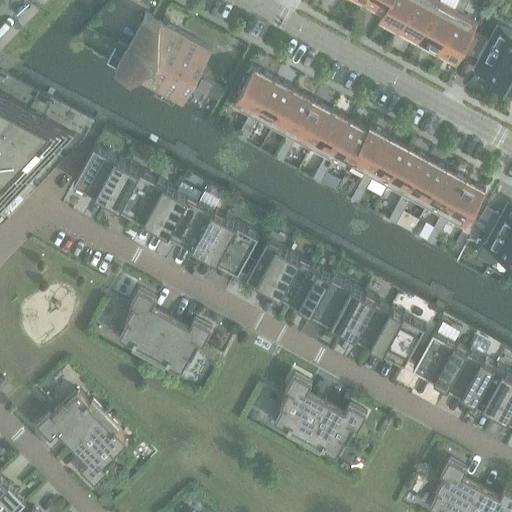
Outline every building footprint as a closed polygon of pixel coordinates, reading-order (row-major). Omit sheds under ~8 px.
[(366,0),(383,9),(380,16),(381,17),(389,0),(366,0)] [(389,0),(381,17),(400,27),(414,0),(389,0)] [(437,0),(414,0),(400,27),(419,38),(439,1),(437,0)] [(458,0),(454,9),(439,1),(419,38),(438,48),(464,0),(458,0)] [(462,13),(468,0),(464,0),(438,48),(458,59),(478,22),(462,13)] [(183,101),(212,48),(145,11),(127,45),(118,40),(107,59),(183,101)] [(490,77),(488,80),(502,88),(511,69),(511,31),(501,25),(500,28),(498,27),(484,53),(491,57),(483,73),(490,77)] [(486,38),(474,31),(464,49),(477,56),(486,38)] [(250,112),(237,135),(241,137),(274,77),(254,66),(234,103),(250,112)] [(511,69),(502,88),(511,92),(511,69)] [(273,124),(293,87),(274,77),(241,137),(245,139),(258,116),(273,124)] [(202,78),(197,89),(203,92),(208,81),(202,78)] [(279,158),(312,98),(293,87),(273,124),(288,133),(275,156),(279,158)] [(0,226),(85,138),(0,91),(0,226)] [(311,145),(331,108),(312,98),(279,158),(283,160),(296,137),(311,145)] [(317,178),(350,118),(331,108),(311,145),(326,153),(313,176),(317,178)] [(370,125),(368,128),(350,118),(317,178),(321,181),(334,158),(349,166),(371,125),(370,125)] [(355,199),(390,136),(371,125),(349,166),(350,167),(352,163),(366,171),(351,197),(355,199)] [(389,183),(409,146),(390,136),(355,199),(359,201),(373,175),(389,183)] [(95,143),(75,180),(109,199),(129,162),(95,143)] [(393,220),(428,157),(409,146),(389,183),(403,191),(389,218),(393,220)] [(427,204),(447,167),(428,157),(393,220),(397,222),(411,196),(427,204)] [(129,162),(109,199),(136,214),(156,177),(129,162)] [(431,241),(466,177),(447,167),(427,204),(441,212),(427,238),(431,241)] [(156,177),(136,214),(157,225),(177,188),(156,177)] [(465,225),(486,188),(466,177),(431,241),(435,243),(449,216),(465,225)] [(177,188),(157,225),(178,237),(198,200),(195,198),(201,188),(182,178),(177,188)] [(198,200),(178,237),(205,252),(226,215),(198,200)] [(489,229),(498,212),(486,205),(477,222),(478,223),(484,226),(489,229)] [(226,215),(205,252),(239,270),(249,251),(253,243),(259,233),(226,215)] [(489,244),(488,247),(511,260),(511,216),(509,221),(501,217),(487,243),(489,244)] [(478,223),(470,238),(476,241),(484,226),(478,223)] [(257,256),(247,275),(269,287),(290,250),(267,237),(262,248),(257,256)] [(253,243),(249,251),(257,256),(262,248),(253,243)] [(290,250),(269,287),(291,298),(311,261),(290,250)] [(311,261),(291,298),(312,310),(332,273),(311,261)] [(332,273),(312,310),(344,328),(364,291),(332,273)] [(134,343),(132,346),(148,355),(169,318),(151,308),(157,296),(139,286),(130,303),(133,304),(126,318),(128,320),(119,335),(134,343)] [(364,291),(344,328),(372,343),(392,306),(364,291)] [(392,306),(372,343),(405,361),(425,324),(392,306)] [(194,316),(188,328),(169,318),(148,355),(165,364),(167,361),(181,369),(190,353),(192,355),(200,340),(203,342),(212,326),(194,316)] [(434,328),(413,366),(447,384),(468,347),(434,328)] [(468,347),(447,384),(475,399),(495,362),(468,347)] [(511,371),(495,362),(475,399),(496,411),(511,380),(511,371)] [(289,427),(287,431),(304,440),(324,403),(306,392),(312,381),(294,371),(285,387),(289,389),(281,403),(283,404),(275,419),(289,427)] [(511,380),(496,411),(511,419),(511,380)] [(51,436),(61,426),(76,441),(106,412),(93,399),(90,401),(79,390),(67,401),(65,399),(53,411),(51,408),(37,421),(51,436)] [(349,401),(343,413),(324,403),(304,440),(321,449),(322,445),(337,453),(345,438),(347,439),(355,425),(358,427),(367,411),(349,401)] [(116,428),(119,425),(106,412),(76,441),(90,456),(81,466),(95,480),(108,467),(106,464),(118,453),(116,451),(128,440),(116,428)] [(443,511),(465,511),(479,487),(461,477),(467,466),(449,456),(440,472),(444,474),(436,488),(438,489),(430,504),(443,511)] [(0,471),(0,511),(12,511),(26,499),(0,471)] [(511,490),(504,486),(498,498),(479,487),(465,511),(509,511),(510,511),(511,511),(511,490)]
